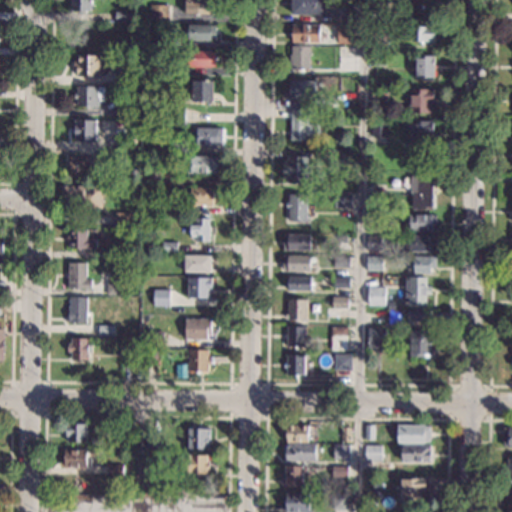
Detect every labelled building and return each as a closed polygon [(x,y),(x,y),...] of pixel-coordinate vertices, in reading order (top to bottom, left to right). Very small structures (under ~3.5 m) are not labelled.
[(90,0),(90,11),(82,11),(81,14),(78,13),(78,11),(70,11),(70,0),(90,0)] [(211,0),(211,14),(199,14),(199,15),(194,15),(194,13),(183,13),(183,0),(211,0)] [(325,0),(325,14),(291,14),(291,0),(325,0)] [(382,0),(382,3),(381,3),(380,20),(365,19),(365,0),(382,0)] [(167,20),(149,20),(149,5),(167,5),(167,20)] [(361,22),(344,22),(345,5),(346,5),(361,6),(361,22)] [(128,21),(114,20),(114,11),(129,11),(128,21)] [(215,25),(215,40),(188,40),(188,24),(215,25)] [(319,42),(291,41),(291,24),(319,24),(319,42)] [(434,28),(437,28),(437,31),(434,31),(434,41),(424,41),(424,44),(421,44),(421,41),(412,41),(412,26),(434,26),(434,28)] [(352,43),(336,43),(336,28),(352,28),(352,43)] [(389,45),(372,45),(372,30),(389,30),(389,45)] [(164,47),(150,46),(150,38),(164,38),(164,47)] [(309,69),(289,69),(289,54),(291,54),(291,46),(309,46),(309,69)] [(353,56),(338,56),(338,46),(353,46),(353,56)] [(210,52),(214,52),(214,66),(188,66),(188,51),(210,51),(210,52)] [(100,65),(102,66),(102,73),(100,73),(100,75),(76,74),(76,67),(73,67),(73,63),(77,63),(77,54),(100,54),(100,65)] [(386,66),(371,66),(371,55),(386,55),(386,66)] [(434,71),(436,71),(436,76),(434,76),(434,78),(425,77),(425,79),(421,79),(421,77),(415,77),(415,70),(413,70),(413,64),(415,64),(415,55),(434,56),(434,71)] [(165,74),(150,73),(150,65),(166,65),(165,74)] [(137,84),(121,83),(121,69),(137,70),(137,84)] [(209,81),(213,81),(213,101),(192,101),(192,81),(205,81),(205,79),(209,79),(209,81)] [(319,98),(314,98),(314,99),(285,99),(285,89),(289,89),(289,80),(319,80),(319,98)] [(103,101),(98,101),(98,107),(89,106),(89,109),(86,109),(86,106),(76,106),(76,98),(73,98),(74,93),(76,93),(77,86),(104,86),(103,101)] [(388,99),(372,99),(372,88),(388,88),(388,99)] [(434,98),(435,98),(435,104),(430,104),(430,113),(411,113),(411,111),(408,111),(408,103),(411,103),(411,89),(434,89),(434,98)] [(356,102),(338,103),(338,95),(352,94),(352,92),(356,92),(356,102)] [(136,115),(120,115),(120,100),(136,100),(136,115)] [(177,107),(185,107),(184,126),(166,126),(166,107),(175,107),(175,105),(177,105),(177,107)] [(307,124),(317,124),(317,136),(305,136),(305,140),(289,140),(289,109),(308,109),(307,124)] [(96,120),(95,140),(74,139),(74,119),(96,120)] [(387,136),(371,135),(371,120),(387,120),(387,136)] [(433,133),(431,133),(431,145),(411,145),(411,121),(433,121),(433,133)] [(221,145),(192,145),(193,128),(221,128),(221,145)] [(124,147),(109,147),(109,137),(124,137),(124,147)] [(124,165),(108,165),(109,149),(110,149),(124,149),(124,165)] [(355,164),(337,164),(337,150),(355,150),(355,164)] [(86,166),(93,167),(93,173),(86,173),(86,175),(68,174),(69,156),(87,157),(86,166)] [(221,173),(194,173),(194,176),(186,176),(186,156),(221,157),(221,173)] [(307,183),(287,183),(287,179),(282,179),(282,161),(286,161),(286,156),(307,157),(307,183)] [(154,160),(162,160),(162,166),(160,166),(160,168),(161,168),(161,183),(143,183),(143,169),(146,170),(146,165),(144,165),(145,159),(154,159),(154,160)] [(432,210),(412,210),(412,192),(411,192),(411,176),(433,176),(432,210)] [(106,186),(106,190),(102,190),(102,208),(67,207),(67,197),(61,197),(61,185),(106,186)] [(212,192),(215,192),(215,196),(212,196),(212,204),(211,204),(211,206),(206,206),(206,205),(205,205),(205,206),(201,206),(201,205),(190,204),(190,187),(212,187),(212,192)] [(351,207),(334,207),(334,192),(351,192),(351,207)] [(306,221),(287,220),(287,207),(285,207),(285,202),(288,202),(288,194),(306,195),(306,221)] [(387,212),(369,211),(369,194),(387,194),(387,212)] [(178,212),(160,212),(161,201),(178,201),(178,212)] [(130,224),(114,224),(115,213),(130,213),(130,224)] [(383,224),(367,224),(367,213),(383,213),(383,224)] [(437,230),(404,230),(404,226),(406,226),(406,214),(437,215),(437,230)] [(208,226),(212,226),(212,231),(209,231),(208,241),(195,241),(196,237),(190,237),(190,235),(189,235),(189,225),(190,225),(190,222),(195,222),(195,218),(208,218),(208,226)] [(86,239),(96,239),(96,248),(69,248),(69,241),(66,241),(66,236),(69,236),(69,228),(86,228),(86,239)] [(309,250),(283,250),(283,233),(309,234),(309,250)] [(351,236),(351,250),(336,250),(336,235),(351,236)] [(385,250),(367,249),(367,235),(386,236),(385,250)] [(437,251),(404,251),(404,238),(410,238),(410,235),(437,236),(437,251)] [(177,252),(161,252),(162,242),(177,242),(177,252)] [(121,258),(104,258),(105,248),(121,248),(121,258)] [(210,260),(212,260),(212,264),(210,264),(210,272),(184,272),(184,255),(210,255),(210,260)] [(309,271),(282,271),(283,255),(308,256),(310,256),(309,271)] [(349,267),(333,266),(333,256),(338,256),(349,256),(349,267)] [(382,271),(367,271),(367,256),(382,256),(382,271)] [(436,268),(431,268),(431,273),(414,273),(414,263),(407,263),(407,256),(436,256),(436,268)] [(85,279),(91,279),(91,289),(68,288),(68,262),(86,263),(85,279)] [(349,288),(333,288),(333,276),(349,277),(349,288)] [(211,289),(210,289),(210,298),(187,298),(187,277),(212,278),(211,289)] [(310,290),(287,290),(287,277),(310,277),(310,290)] [(427,285),(432,285),(432,291),(426,291),(426,303),(409,303),(409,277),(427,277),(427,285)] [(125,295),(107,294),(107,282),(125,282),(125,295)] [(385,306),(368,305),(368,287),(377,287),(385,287),(385,306)] [(168,305),(153,306),(153,289),(169,289),(168,305)] [(87,311),(89,311),(89,315),(86,315),(86,323),(67,323),(67,322),(65,322),(65,316),(68,316),(69,296),(87,297),(87,311)] [(346,307),(332,307),(332,296),(347,297),(346,307)] [(306,319),(287,319),(287,299),(306,299),(306,319)] [(403,323),(388,323),(388,309),(404,309),(403,323)] [(430,321),(414,321),(414,310),(430,310),(430,321)] [(210,334),(207,334),(207,340),(185,339),(185,319),(210,319),(210,334)] [(114,336),(98,336),(99,325),(114,326),(114,336)] [(305,346),(286,346),(287,338),(283,338),(283,334),(287,334),(287,326),(305,326),(305,346)] [(346,351),(330,351),(331,326),(347,326),(346,351)] [(385,331),(387,331),(387,336),(385,336),(385,341),(390,341),(390,345),(385,345),(385,349),(380,349),(380,351),(375,351),(375,349),(368,348),(368,328),(385,328),(385,331)] [(430,357),(409,356),(410,330),(430,331),(430,357)] [(163,347),(146,347),(146,331),(163,332),(163,347)] [(88,345),(91,345),(91,353),(88,353),(88,360),(71,360),(71,351),(68,351),(68,344),(71,344),(71,338),(88,339),(88,345)] [(131,357),(120,357),(121,341),(131,342),(131,357)] [(157,364),(146,364),(146,349),(156,349),(157,349),(157,364)] [(207,358),(210,358),(209,364),(207,364),(207,371),(199,371),(199,374),(195,374),(195,371),(186,371),(186,362),(187,362),(188,349),(207,350),(207,358)] [(304,375),(286,374),(286,367),(283,367),(283,363),(286,363),(286,354),(305,355),(304,375)] [(350,370),(333,370),(334,354),(350,354),(350,370)] [(300,424),(316,425),(316,441),(307,441),(307,442),(285,442),(286,436),(282,436),(282,431),(286,431),(287,424),(294,424),(294,422),(300,422),(300,424)] [(86,441),(68,441),(68,437),(66,437),(66,424),(86,424),(86,441)] [(425,426),(430,426),(430,442),(424,442),(424,443),(397,443),(397,424),(425,425),(425,426)] [(374,439),(365,439),(365,425),(373,425),(374,426),(374,439)] [(350,441),(340,441),(341,427),(343,427),(350,427),(350,441)] [(511,446),(503,446),(504,427),(511,427),(511,446)] [(208,449),(188,448),(188,429),(195,429),(208,429),(208,449)] [(130,445),(121,445),(121,430),(130,430),(130,445)] [(160,447),(144,446),(145,431),(158,432),(160,432),(160,447)] [(314,461),(285,461),(285,447),(286,447),(286,443),(315,444),(314,461)] [(349,459),(332,459),(332,444),(349,444),(349,459)] [(381,460),(365,460),(366,444),(381,445),(381,460)] [(430,461),(402,461),(402,444),(430,445),(430,461)] [(86,458),(91,458),(90,467),(64,467),(64,466),(61,466),(61,461),(64,461),(64,450),(86,450),(86,458)] [(191,454),(207,454),(207,460),(209,460),(209,469),(207,468),(207,474),(197,474),(197,477),(191,477),(191,475),(181,475),(182,453),(191,453),(191,454)] [(163,467),(164,467),(163,486),(145,485),(146,466),(147,466),(147,463),(163,464),(163,467)] [(123,475),(107,475),(107,464),(123,464),(123,475)] [(305,473),(302,473),(302,485),(285,485),(285,466),(305,466),(305,473)] [(343,477),(329,476),(329,466),(343,466),(343,477)] [(426,494),(424,494),(424,501),(401,501),(401,478),(426,478),(426,494)] [(309,502),(313,502),(313,511),(286,511),(282,511),(282,506),(286,506),(286,493),(309,493),(309,502)] [(348,494),(347,509),(332,509),(332,493),(348,494)]
